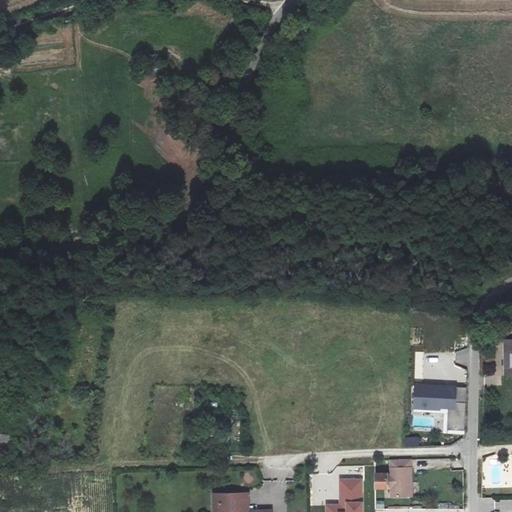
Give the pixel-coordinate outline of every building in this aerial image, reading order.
[(500,377),(508,377),(511,377),(511,343),(502,342),(500,377)] [(449,430),(465,431),(467,387),(416,384),(415,409),(450,410),(449,430)] [(0,442),(11,443),(11,435),(0,434),(0,442)] [(419,447),(419,437),(404,438),(405,448),(419,447)] [(386,476),(386,490),(386,498),(412,498),(412,461),(410,461),(401,461),(374,461),(374,476),(386,476)] [(386,476),(374,476),(374,490),(386,490),(386,476)] [(364,511),(363,479),(340,480),(341,504),(327,504),(327,511),(364,511)] [(248,511),(248,492),(215,493),(215,511),(223,511),(232,511),(248,511)]
